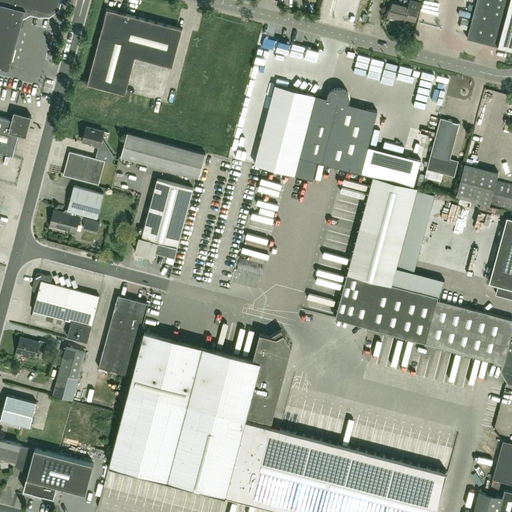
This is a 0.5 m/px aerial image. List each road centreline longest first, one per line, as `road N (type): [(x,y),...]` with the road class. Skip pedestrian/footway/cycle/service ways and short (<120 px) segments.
road 1 (tertiary): [(511,76),(213,0)]
road 2 (tertiary): [(20,246),(84,0)]
road 3 (unclassified): [(235,306),(20,246)]
